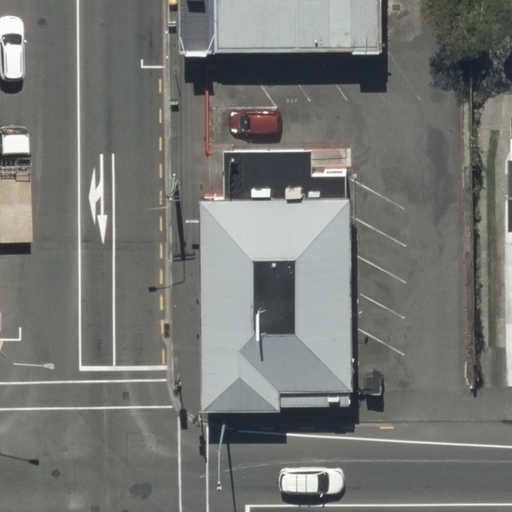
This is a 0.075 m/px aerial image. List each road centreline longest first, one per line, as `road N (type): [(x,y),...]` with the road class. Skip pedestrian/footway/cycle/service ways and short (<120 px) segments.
road 1 (tertiary): [(78,0),(77,502)]
road 2 (secondary): [(511,505),(77,502)]
